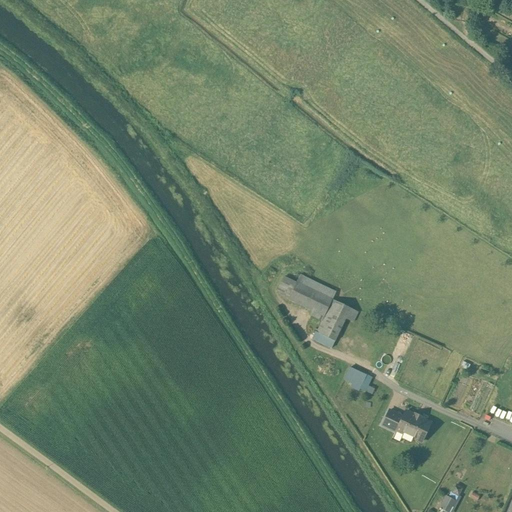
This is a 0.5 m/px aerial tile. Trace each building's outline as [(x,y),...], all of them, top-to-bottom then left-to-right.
[(333,300),(296,283),(289,299),(325,316),(328,310),(333,300)] [(359,312),(333,300),(328,310),(346,318),(354,322),(359,312)] [(325,316),(317,332),(335,341),(346,318),(328,310),(325,316)] [(317,332),(316,332),(313,339),(332,348),(335,341),(317,332)] [(367,375),(351,367),(344,380),(361,388),(364,381),(367,375)] [(369,384),(364,381),(361,388),(361,389),(366,391),(369,384)] [(415,415),(406,411),(403,418),(397,415),(398,414),(390,410),(383,425),(396,432),(397,430),(404,433),(403,434),(405,438),(409,440),(413,439),(413,438),(422,442),(431,423),(422,419),(423,418),(415,414),(415,415)] [(462,489),(456,485),(452,492),(459,495),(462,489)] [(449,511),(456,501),(447,496),(440,508),(446,511),(449,511)]
